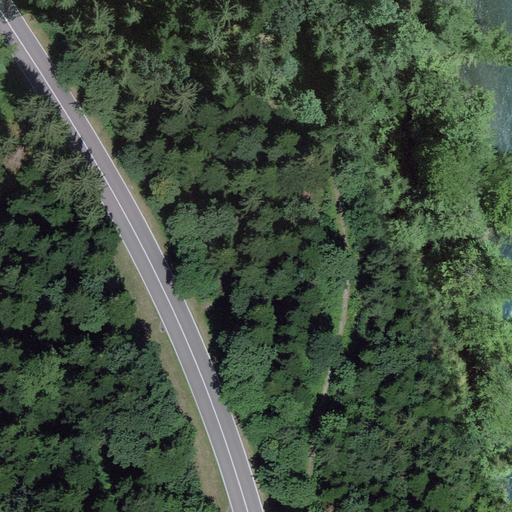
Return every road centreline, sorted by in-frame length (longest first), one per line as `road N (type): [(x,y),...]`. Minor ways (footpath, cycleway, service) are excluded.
road 1 (tertiary): [(248,511),(162,288),(0,9)]
road 2 (track): [(317,511),(347,217),(284,0)]
